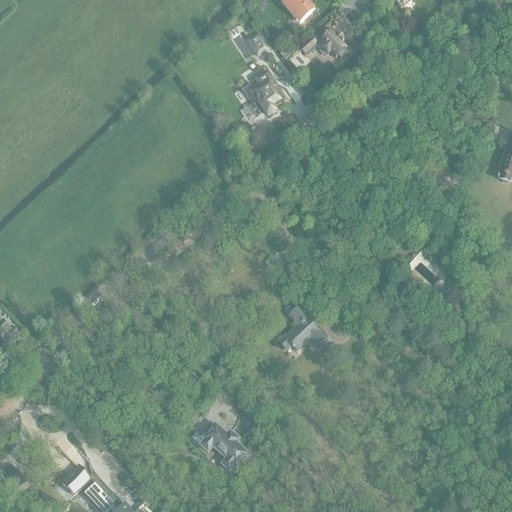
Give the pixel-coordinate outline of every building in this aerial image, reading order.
[(305,0),(286,0),(288,1),(283,5),(301,24),(316,11),(305,0)] [(333,33),(321,43),(326,47),(323,50),(328,55),(330,53),(336,59),(338,57),(341,59),(347,54),(345,51),(347,49),(345,46),(346,46),(344,44),(344,45),(342,42),(344,40),(339,35),(337,37),(333,33)] [(258,35),(251,40),(256,48),(253,50),(258,57),(269,50),(258,35)] [(315,43),(302,54),(305,58),(318,46),(315,43)] [(286,50),(280,56),(285,62),(292,56),(286,50)] [(256,104),(250,108),(257,118),(264,114),(267,118),(275,113),(274,111),(275,110),(278,108),(278,109),(285,104),(276,90),(277,90),(277,89),(272,82),(267,74),(256,81),(260,88),(251,94),(256,101),(255,102),(256,104)] [(463,87),(448,83),(446,89),(446,90),(449,91),(448,93),(454,95),(455,92),(460,94),(462,88),(463,88),(463,87)] [(511,136),(498,177),(500,177),(499,182),(510,186),(511,181),(511,180),(511,136)] [(400,270),(407,276),(413,270),(420,263),(426,256),(419,250),(400,270)] [(284,264),(277,255),(265,264),(273,274),(284,264)] [(319,349),(327,342),(317,332),(318,332),(307,320),(306,320),(297,310),(290,317),(299,327),(287,338),(286,337),(279,343),(286,350),(291,345),(297,351),(310,339),(319,349)] [(11,327),(9,328),(3,322),(0,324),(0,337),(9,348),(17,341),(16,339),(19,336),(13,330),(11,327)] [(226,461),(222,466),(229,473),(234,468),(236,470),(248,456),(236,445),(239,442),(230,435),(227,438),(224,435),(223,437),(220,434),(221,432),(215,427),(203,440),(197,434),(192,439),(201,447),(201,448),(208,454),(213,449),(226,461)] [(26,483),(13,468),(4,476),(17,491),(26,483)] [(80,469),(78,471),(62,485),(73,497),(83,487),(87,491),(84,494),(100,511),(141,511),(140,510),(137,511),(131,511),(125,505),(123,507),(93,475),(92,474),(88,478),(80,469)]
